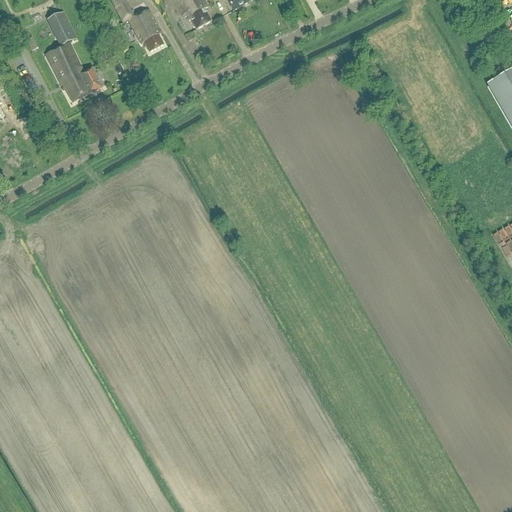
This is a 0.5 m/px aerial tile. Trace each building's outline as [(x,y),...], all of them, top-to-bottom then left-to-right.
[(109,0),(125,30),(131,26),(141,46),(144,44),(149,55),(164,47),(158,37),(161,35),(149,11),(135,18),(125,0),(109,0)] [(196,32),(211,23),(204,11),(208,9),(203,0),(172,0),(180,15),(185,12),(196,32)] [(233,13),(249,4),(246,0),(231,0),(227,2),(233,13)] [(45,23),(59,49),(46,57),(64,92),(65,91),(73,104),(102,90),(92,70),(83,74),(69,44),(75,41),(61,14),(45,23)] [(511,74),(487,89),(511,131),(511,74)]
